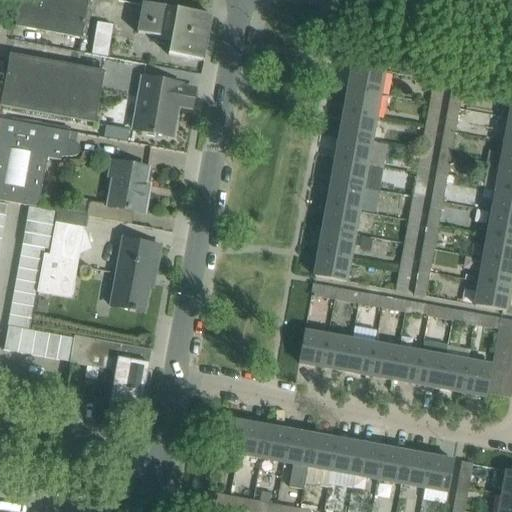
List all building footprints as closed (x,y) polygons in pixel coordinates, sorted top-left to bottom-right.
[(19,0),(15,28),(81,40),(88,0),(19,0)] [(168,56),(203,62),(212,16),(176,10),(176,12),(164,10),(164,8),(142,4),(137,33),(171,39),(168,56)] [(356,43),(352,65),(384,71),(388,49),(388,48),(356,43)] [(9,59),(0,106),(96,124),(105,72),(9,55),(9,59)] [(438,58),(433,80),(444,82),(449,60),(438,58)] [(456,61),(452,84),(463,86),(467,63),(456,61)] [(352,65),(348,89),(380,94),(384,71),(352,65)] [(143,79),(134,130),(171,137),(175,113),(176,107),(190,109),(194,90),(180,88),(180,86),(143,79)] [(440,106),(444,82),(433,80),(429,104),(440,106)] [(459,109),(463,86),(452,84),(448,107),(459,109)] [(348,89),(344,112),(375,118),(380,94),(348,89)] [(436,129),(440,106),(429,104),(425,127),(436,129)] [(455,133),(459,109),(448,107),(444,131),(455,133)] [(344,112),(340,136),(371,141),(375,118),(344,112)] [(0,202),(5,203),(6,201),(36,207),(45,157),(61,160),(62,156),(74,156),(76,155),(77,155),(78,154),(79,153),(80,151),(81,150),(81,148),(81,147),(80,145),(80,144),(79,143),(78,142),(76,141),(67,140),(68,133),(0,120),(0,202)] [(432,153),(436,129),(425,127),(421,151),(432,153)] [(444,131),(440,154),(451,156),(460,158),(463,146),(453,144),(455,133),(444,131)] [(340,136),(335,159),(367,165),(371,141),(340,136)] [(511,167),(511,143),(504,142),(500,165),(511,167)] [(427,176),(432,153),(421,151),(416,174),(427,176)] [(446,180),(451,156),(440,154),(435,177),(446,180)] [(331,183),(362,188),(363,188),(377,191),(382,168),(367,165),(335,159),(331,183)] [(88,208),(88,210),(86,217),(125,224),(124,225),(127,226),(130,211),(143,213),(147,196),(143,195),(147,169),(113,163),(110,179),(114,180),(109,207),(92,204),(90,205),(88,208)] [(511,167),(500,165),(496,189),(511,191),(511,167)] [(423,199),(427,176),(416,174),(412,197),(423,199)] [(442,203),(446,180),(435,177),(431,201),(442,203)] [(331,183),(327,206),(358,212),(362,188),(331,183)] [(511,191),(496,189),(491,212),(511,215),(511,191)] [(419,223),(423,199),(412,197),(408,221),(419,223)] [(438,226),(442,203),(431,201),(427,224),(438,226)] [(64,205),(62,214),(85,218),(86,218),(86,217),(88,210),(64,205)] [(327,206),(322,230),(354,235),(358,212),(327,206)] [(29,207),(26,220),(54,225),(56,213),(56,211),(35,208),(29,207)] [(511,215),(491,212),(487,236),(511,239),(511,215)] [(37,283),(35,293),(70,300),(78,258),(91,253),(83,230),(85,218),(62,214),(56,213),(54,225),(52,237),(49,249),(48,256),(42,255),(41,259),(39,271),(37,283)] [(54,225),(26,220),(24,232),(52,237),(54,225)] [(414,246),(419,223),(408,221),(403,244),(414,246)] [(433,250),(438,226),(427,224),(422,248),(433,250)] [(322,230),(318,253),(350,259),(354,235),(322,230)] [(24,232),(22,244),(49,249),(52,237),(24,232)] [(511,239),(487,236),(483,259),(511,264),(511,239)] [(155,273),(160,247),(123,240),(110,309),(134,313),(135,311),(144,313),(149,285),(146,284),(149,272),(155,273)] [(22,244),(20,256),(41,259),(42,255),(48,256),(49,249),(22,244)] [(410,270),(414,246),(403,244),(399,268),(410,270)] [(429,273),(433,250),(422,248),(418,271),(429,273)] [(345,283),(350,259),(318,253),(314,277),(345,283)] [(20,256),(18,267),(39,271),(41,259),(20,256)] [(511,264),(483,259),(479,282),(510,288),(511,278),(511,264)] [(18,267),(16,279),(37,283),(39,271),(18,267)] [(395,292),(406,294),(410,270),(399,268),(395,292)] [(418,271),(414,296),(425,298),(425,297),(429,273),(418,271)] [(16,279),(13,291),(35,295),(35,293),(37,283),(16,279)] [(474,306),(474,307),(506,312),(510,288),(479,282),(474,306)] [(311,296),(334,301),(336,290),(312,285),(310,296),(311,296)] [(336,290),(334,301),(357,305),(359,294),(336,290)] [(13,291),(11,303),(33,307),(35,295),(13,291)] [(359,294),(357,305),(381,309),(383,298),(359,294)] [(381,309),(404,314),(406,302),(383,298),(381,309)] [(406,302),(404,314),(428,318),(430,307),(406,302)] [(11,303),(9,315),(30,319),(33,307),(11,303)] [(39,304),(36,318),(46,319),(48,306),(39,304)] [(428,318),(451,323),(453,311),(430,307),(428,318)] [(476,315),(453,311),(451,323),(474,327),(476,315)] [(9,315),(7,327),(8,327),(21,329),(28,331),(30,319),(9,315)] [(474,327),(497,331),(500,319),(476,315),(474,327)] [(511,321),(500,319),(497,331),(511,333),(511,321)] [(8,327),(3,351),(16,353),(21,329),(8,327)] [(21,329),(16,353),(29,356),(34,332),(28,331),(21,329)] [(511,346),(511,333),(497,331),(495,344),(511,346)] [(34,332),(29,356),(42,358),(46,334),(34,332)] [(298,364),(322,368),(327,337),(304,333),(298,364)] [(46,334),(42,358),(55,360),(59,337),(46,334)] [(59,337),(55,360),(68,363),(72,339),(59,337)] [(151,351),(74,337),(70,358),(69,364),(115,371),(109,404),(127,407),(129,408),(140,410),(151,351)] [(351,341),(327,337),(322,368),(345,373),(351,341)] [(345,373),(368,377),(374,345),(351,341),(345,373)] [(511,359),(511,346),(495,344),(493,356),(511,359)] [(398,349),(374,345),(368,377),(392,381),(398,349)] [(392,381),(415,385),(421,353),(398,349),(392,381)] [(445,357),(421,353),(415,385),(439,390),(445,357)] [(511,372),(511,359),(493,356),(492,365),(491,369),(511,372)] [(439,390),(462,394),(468,361),(445,357),(439,390)] [(492,365),(468,361),(462,394),(486,398),(487,395),(489,382),(491,369),(492,365)] [(511,385),(511,372),(491,369),(489,382),(511,385)] [(510,399),(511,388),(511,385),(489,382),(487,395),(510,399)] [(242,423),(219,419),(213,451),(214,451),(236,455),(242,423)] [(260,459),(265,428),(242,423),(236,455),(260,459)] [(289,432),(265,428),(260,459),(283,463),(289,432)] [(312,436),(289,432),(283,463),(293,465),(289,489),(302,491),(307,468),(312,436)] [(336,440),(312,436),(307,468),(330,472),(336,440)] [(359,445),(336,440),(330,472),(354,476),(359,445)] [(383,449),(359,445),(354,476),(377,480),(383,449)] [(406,453),(383,449),(377,480),(400,484),(406,453)] [(430,457),(406,453),(400,484),(424,489),(430,457)] [(453,462),(430,457),(424,489),(448,493),(453,462)] [(461,463),(457,486),(468,488),(472,466),(472,465),(461,463)] [(506,472),(502,494),(511,495),(511,472),(506,471),(506,472)] [(464,511),(468,488),(457,486),(453,509),(464,511)] [(203,504),(227,508),(229,497),(206,493),(205,498),(203,504)] [(511,511),(511,495),(502,494),(498,511),(511,511)] [(250,511),(252,502),(229,497),(227,508),(247,511),(250,511)] [(274,511),(276,506),(252,502),(250,511),(274,511)]
